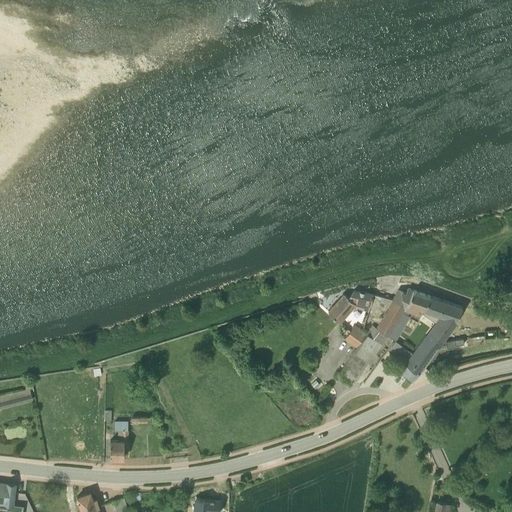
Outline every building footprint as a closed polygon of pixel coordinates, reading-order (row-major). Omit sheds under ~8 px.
[(424,305),(429,291),(407,284),(405,288),(397,286),(391,294),(371,289),(367,309),(378,312),(338,370),(352,378),(388,332),(404,306),(416,310),(419,304),(424,305)] [(367,307),(371,289),(354,285),(348,292),(343,289),(326,307),(340,318),(354,303),(367,307)] [(457,317),(462,303),(429,291),(424,305),(442,312),(404,359),(407,361),(401,368),(400,367),(399,368),(412,377),(457,317)] [(366,329),(355,320),(344,334),(356,343),(366,329)] [(286,357),(276,365),(281,371),(291,363),(286,357)] [(374,364),(370,369),(378,376),(382,370),(374,364)] [(33,384),(32,376),(24,378),(26,386),(0,391),(0,403),(32,396),(29,385),(33,384)] [(127,443),(128,417),(115,417),(114,426),(117,426),(117,435),(110,436),(110,455),(121,455),(123,455),(123,443),(127,443)] [(0,511),(22,511),(23,502),(13,501),(15,481),(0,478),(0,511)] [(93,496),(90,488),(77,493),(82,511),(101,511),(96,495),(93,496)] [(128,511),(123,494),(112,497),(116,507),(117,511),(128,511)] [(192,510),(192,511),(210,511),(210,509),(219,510),(220,497),(195,495),(194,510),(192,510)] [(452,511),(453,511),(448,510),(450,499),(435,496),(432,511),(452,511)]
